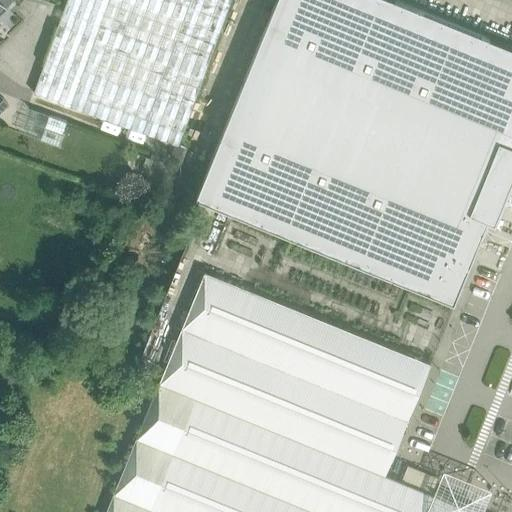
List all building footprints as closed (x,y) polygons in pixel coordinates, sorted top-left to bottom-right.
[(0,14),(7,7),(6,6),(12,0),(0,0),(0,24),(1,23),(0,22),(0,14)] [(231,0),(67,0),(62,15),(34,93),(179,145),(231,0)] [(454,303),(488,220),(496,223),(511,183),(511,47),(396,0),(276,0),(212,157),(195,198),(454,303)] [(0,96),(0,112),(8,104),(0,96)] [(159,382),(391,474),(435,359),(206,267),(159,382)] [(159,382),(106,511),(478,511),(433,494),(385,474),(159,382)]
